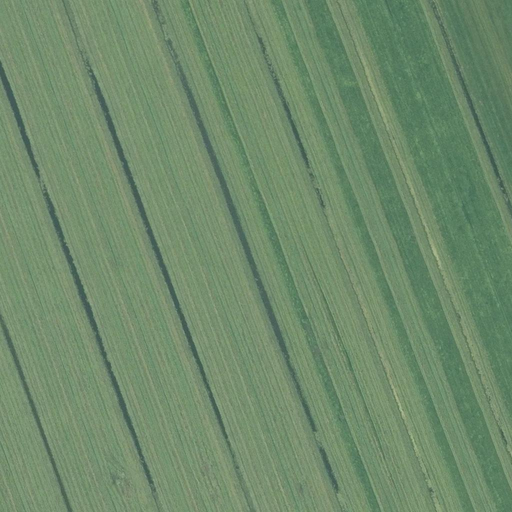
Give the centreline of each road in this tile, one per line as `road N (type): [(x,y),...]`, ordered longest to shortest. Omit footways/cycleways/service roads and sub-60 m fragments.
road 1 (track): [(79,0),(281,511)]
road 2 (track): [(455,511),(257,0)]
